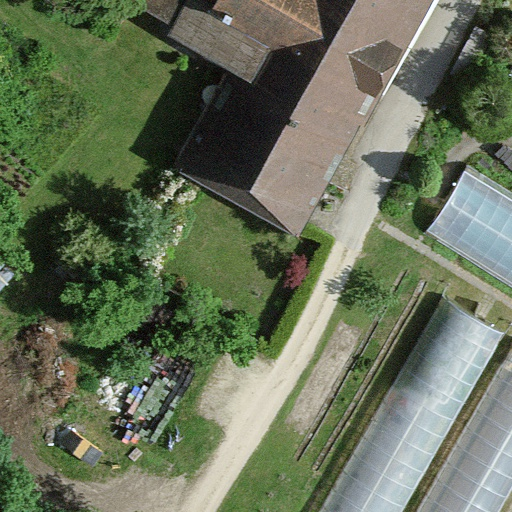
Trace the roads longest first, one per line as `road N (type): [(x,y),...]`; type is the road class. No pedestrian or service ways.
road 1 (track): [(193,511),(361,198)]
road 2 (unclassified): [(477,0),(361,198)]
road 3 (track): [(109,511),(0,438)]
